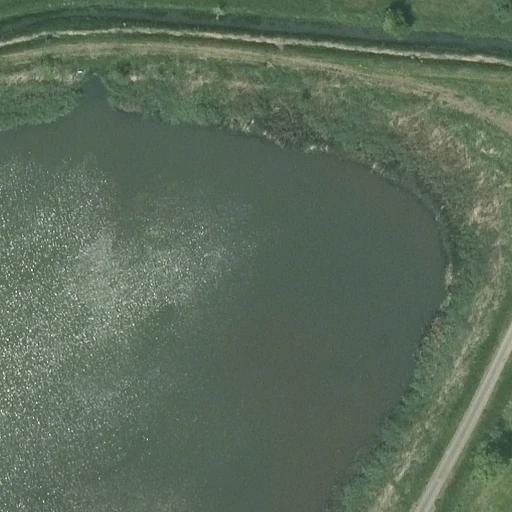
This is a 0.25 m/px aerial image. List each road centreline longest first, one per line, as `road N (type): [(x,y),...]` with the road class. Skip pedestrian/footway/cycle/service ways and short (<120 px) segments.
road 1 (track): [(511,122),(477,104),(343,69),(198,52),(80,51),(0,63)]
road 2 (track): [(418,511),(511,338)]
